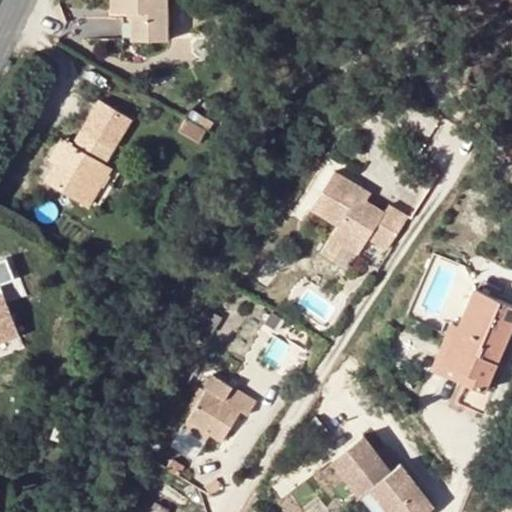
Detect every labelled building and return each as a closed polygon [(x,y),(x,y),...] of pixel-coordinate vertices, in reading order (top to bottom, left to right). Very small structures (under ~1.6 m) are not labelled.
[(170,0),(113,0),(114,10),(128,10),(134,10),(134,18),(134,40),(170,39),(170,0)] [(511,0),(482,0),(495,8),(499,0),(511,0),(511,15),(510,19),(511,20),(511,0)] [(131,117),(102,100),(85,130),(114,147),(131,117)] [(205,129),(185,118),(179,131),(199,142),(205,129)] [(511,128),(499,155),(511,160),(511,128)] [(81,202),(114,147),(85,130),(76,146),(68,140),(55,162),(45,179),(81,202)] [(55,162),(68,140),(60,137),(48,158),(55,162)] [(357,192),(361,185),(333,166),(308,203),(335,221),(328,232),(354,251),(365,235),(384,248),(407,215),(388,202),(382,209),(364,196),(357,192)] [(357,192),(364,196),(369,189),(361,185),(357,192)] [(459,323),(442,362),(468,373),(464,381),(483,389),(511,324),(511,302),(475,286),(459,323)] [(2,299),(0,299),(0,346),(18,339),(2,299)] [(450,319),(435,358),(442,362),(459,323),(450,319)] [(431,366),(464,381),(468,373),(442,362),(435,358),(431,366)] [(187,418),(210,433),(220,440),(240,410),(247,414),(257,398),(233,384),(215,372),(207,386),(187,418)] [(205,441),(210,433),(187,418),(182,426),(205,441)] [(363,433),(331,457),(359,493),(370,485),(391,511),(421,511),(433,503),(400,461),(390,468),(363,433)] [(511,511),(511,502),(508,499),(497,511),(511,511)]
